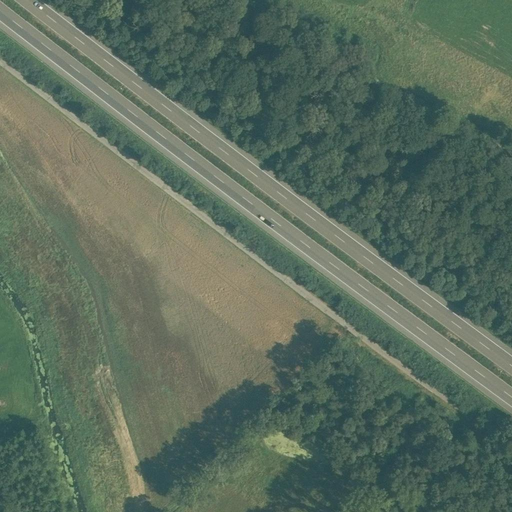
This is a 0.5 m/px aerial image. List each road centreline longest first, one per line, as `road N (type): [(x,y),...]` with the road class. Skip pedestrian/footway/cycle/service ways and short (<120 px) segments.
road 1 (unclassified): [(0,59),(463,414),(511,473)]
road 2 (motorway): [(0,7),(511,394)]
road 3 (motorway): [(511,362),(29,0)]
